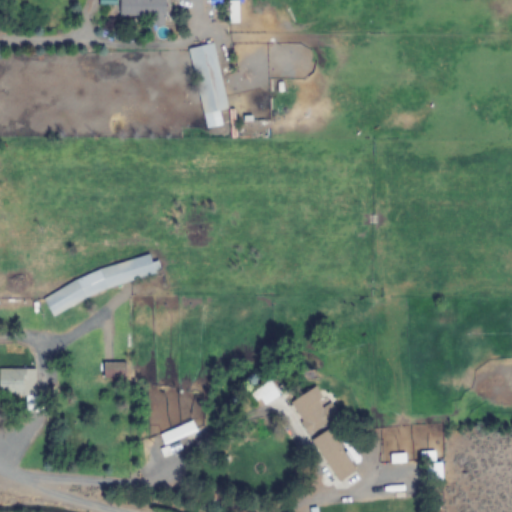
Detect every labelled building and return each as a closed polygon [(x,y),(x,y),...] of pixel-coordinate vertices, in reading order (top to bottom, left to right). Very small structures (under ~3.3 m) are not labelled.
[(118,0),(119,18),(164,18),(164,0),(118,0)] [(213,43),(188,47),(199,113),(224,109),(213,43)] [(125,361),(103,361),(103,376),(125,376),(125,361)] [(0,369),(0,396),(26,397),(25,412),(41,412),(41,397),(34,397),(34,369),(0,369)] [(255,391),(262,404),(277,396),(269,383),(255,391)] [(338,417),(330,401),(323,404),(315,387),(288,400),(304,434),(338,417)] [(337,483),(355,471),(328,429),(310,441),(337,483)]
